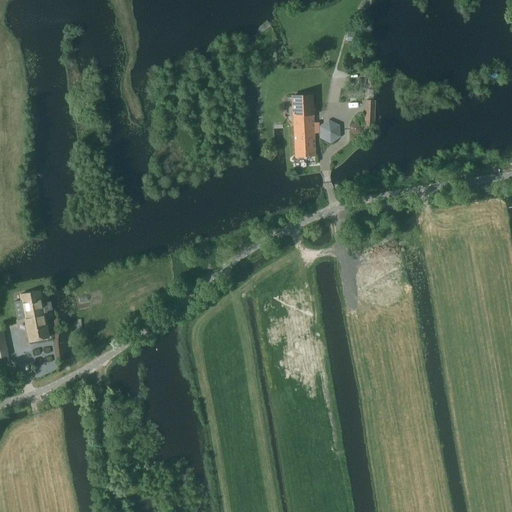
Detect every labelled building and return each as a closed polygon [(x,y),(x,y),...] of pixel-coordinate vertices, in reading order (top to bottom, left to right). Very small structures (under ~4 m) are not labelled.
[(294,116),(296,157),(315,156),(313,115),(314,115),(313,94),(291,95),(291,102),(292,116),(294,116)] [(365,99),(364,126),(374,127),(375,100),(365,99)] [(329,119),(320,126),(320,138),(331,144),(340,137),(340,125),(329,119)] [(349,128),(349,129),(349,130),(349,131),(350,132),(351,133),(352,134),(353,135),(354,135),(355,135),(356,135),(357,134),(358,134),(359,133),(360,132),(360,131),(360,130),(361,129),(360,128),(360,127),(360,126),(359,126),(359,125),(358,124),(357,124),(357,123),(356,123),(355,123),(354,123),(353,123),(352,124),(351,124),(351,125),(350,126),(349,127),(349,128)] [(22,300),(14,301),(17,319),(25,317),(30,341),(49,337),(43,311),(52,310),(50,302),(42,303),(39,289),(20,293),(22,300)] [(3,330),(0,330),(0,357),(8,356),(3,330)]
